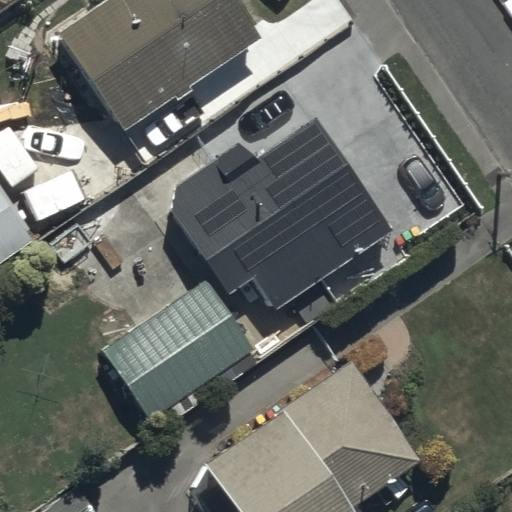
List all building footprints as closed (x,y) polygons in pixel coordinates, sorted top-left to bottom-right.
[(84,0),(53,22),(122,121),(169,89),(173,95),(189,83),(186,79),(255,31),(233,0),(84,0)] [(388,224),(312,110),(249,151),(236,134),(232,136),(220,120),(193,141),(201,156),(170,177),(167,223),(184,249),(194,242),(225,288),(233,283),(248,305),(264,294),(270,302),(388,224)] [(0,251),(26,234),(0,196),(0,251)] [(201,273),(102,344),(152,412),(250,340),(201,273)] [(195,454),(206,469),(187,483),(209,511),(356,511),(348,502),(415,451),(340,354),(278,401),(272,394),(195,454)] [(98,511),(72,473),(13,511),(98,511)]
